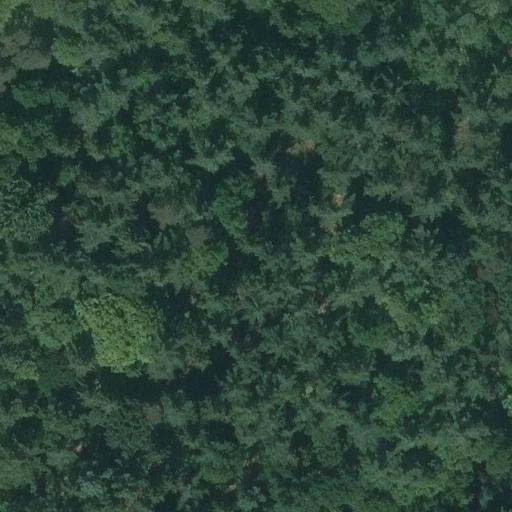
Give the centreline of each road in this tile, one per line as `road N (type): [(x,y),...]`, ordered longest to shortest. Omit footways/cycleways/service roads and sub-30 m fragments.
road 1 (track): [(171,278),(165,242),(63,67),(36,0)]
road 2 (track): [(0,413),(171,278)]
road 3 (track): [(382,0),(511,31)]
